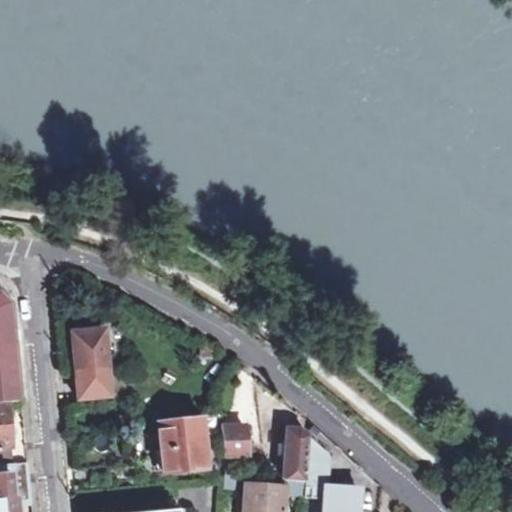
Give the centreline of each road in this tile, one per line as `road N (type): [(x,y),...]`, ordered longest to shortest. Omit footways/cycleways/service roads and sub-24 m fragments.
road 1 (residential): [(31,251),(91,265),(198,321),(291,391),(421,511)]
road 2 (residential): [(31,251),(58,511)]
